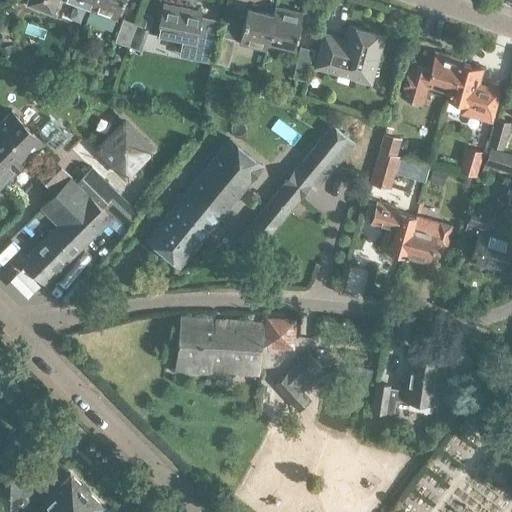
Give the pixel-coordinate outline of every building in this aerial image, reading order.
[(64,0),(89,9),(93,1),(92,0),(26,0),(25,5),(52,14),(56,0),(64,0)] [(92,0),(93,1),(89,9),(115,18),(121,1),(121,0),(92,0)] [(162,0),(156,35),(182,40),(194,43),(191,58),(207,61),(215,21),(200,18),(203,0),(162,0)] [(273,13),(268,42),(294,48),(303,12),(275,5),(273,13)] [(268,42),(273,13),(247,7),(238,44),(266,50),(268,42)] [(113,42),(126,47),(134,24),(121,19),(113,42)] [(148,29),(136,25),(134,24),(126,47),(139,52),(148,29)] [(376,76),(381,61),(376,59),(383,36),(348,27),(341,48),(321,42),(313,69),(327,73),(328,70),(350,76),(350,78),(369,83),(371,75),(376,76)] [(234,38),(221,35),(215,62),(228,65),(234,38)] [(13,53),(11,44),(0,46),(0,50),(1,56),(13,53)] [(305,80),(314,49),(300,46),(292,77),(305,80)] [(434,52),(429,70),(410,64),(402,95),(422,101),(426,87),(447,93),(449,94),(458,62),(459,62),(460,59),(434,52)] [(122,56),(115,53),(113,59),(120,62),(122,56)] [(449,94),(447,93),(446,97),(464,102),(461,113),(491,122),(500,90),(478,83),(482,69),(459,62),(458,62),(449,94)] [(285,114),(285,111),(284,108),(283,106),(280,104),(278,102),(275,102),(272,102),(269,103),(267,105),(265,108),(264,111),(264,114),(265,117),(266,119),(268,121),(271,123),(274,123),(277,123),(280,121),(282,120),(284,117),(285,114)] [(0,185),(42,144),(40,142),(43,140),(51,147),(64,135),(47,117),(34,130),(37,133),(34,136),(10,112),(0,121),(0,185)] [(495,117),(488,144),(503,148),(510,122),(495,117)] [(99,144),(127,172),(150,150),(122,121),(99,144)] [(292,170),(283,182),(236,239),(254,253),(310,185),(315,189),(352,143),(330,125),(292,170)] [(379,149),(396,155),(401,137),(383,132),(379,149)] [(188,187),(222,215),(264,164),(230,136),(188,187)] [(483,151),(465,146),(458,171),(476,176),(483,151)] [(511,153),(489,147),(484,163),(511,172),(511,153)] [(396,155),(379,149),(369,182),(390,188),(399,155),(396,155)] [(91,165),(76,181),(102,207),(117,191),(91,165)] [(70,174),(63,167),(44,186),(51,193),(70,174)] [(432,169),(429,179),(443,184),(446,173),(432,169)] [(58,225),(21,262),(43,284),(110,218),(100,208),(69,177),(51,196),(40,207),(41,208),(58,225)] [(222,215),(188,187),(145,238),(179,266),(222,215)] [(377,200),(376,206),(371,224),(384,228),(379,247),(403,254),(414,216),(396,210),(397,205),(377,200)] [(496,215),(471,207),(464,229),(477,233),(468,261),(502,271),(505,261),(511,262),(511,238),(490,231),(496,215)] [(414,216),(403,254),(402,257),(427,264),(433,242),(445,245),(451,226),(439,222),(414,216)] [(261,324),(180,317),(174,369),(208,372),(208,369),(257,374),(261,324)] [(290,402),(326,371),(309,350),(274,384),(290,402)] [(389,385),(374,383),(369,412),(392,415),(395,399),(438,406),(445,360),(411,355),(406,390),(388,388),(389,385)] [(90,511),(99,504),(69,474),(46,497),(8,461),(0,468),(0,511),(90,511)]
